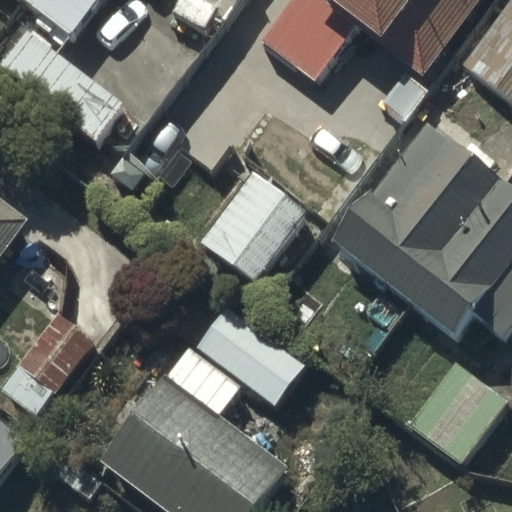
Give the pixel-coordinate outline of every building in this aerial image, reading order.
[(101,0),(21,0),(24,2),(73,38),(101,0)] [(295,0),(265,42),(320,83),(361,28),(429,77),(485,0),(295,0)] [(511,12),(468,69),(511,103),(511,12)] [(127,108),(31,34),(3,70),(98,145),(127,108)] [(511,332),(511,193),(433,131),(341,246),(460,341),(479,317),(507,339),(511,332)] [(312,220),(256,176),(202,244),(258,288),(312,220)] [(0,265),(31,224),(0,200),(0,265)] [(306,370),(230,313),(200,352),(276,410),(306,370)] [(95,346),(61,320),(5,393),(39,419),(95,346)] [(243,392),(193,354),(106,466),(165,511),(261,511),(292,473),(222,419),(243,392)] [(511,406),(459,368),(415,427),(467,466),(511,406)] [(0,488),(35,442),(0,415),(0,488)]
